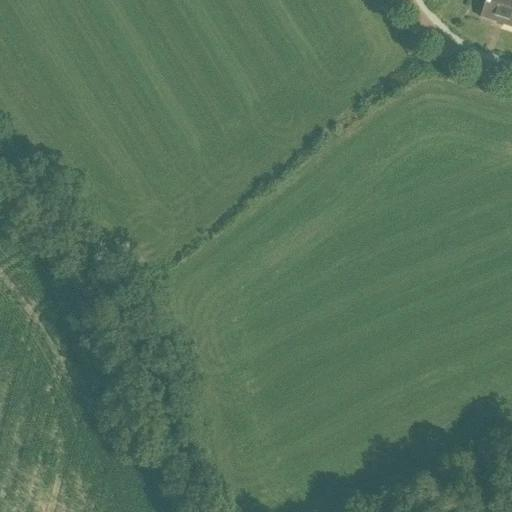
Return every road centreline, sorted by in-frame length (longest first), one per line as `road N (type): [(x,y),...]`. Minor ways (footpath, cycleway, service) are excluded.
road 1 (track): [(203,511),(115,314),(78,253),(0,158)]
road 2 (residential): [(511,75),(431,35),(406,0)]
